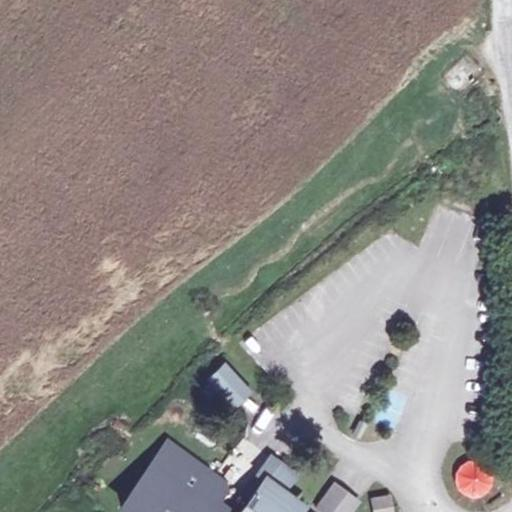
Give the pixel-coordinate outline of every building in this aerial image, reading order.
[(225,402),(234,390),(208,362),(199,373),(225,402)] [(386,388),(372,421),(393,430),(407,396),(386,388)] [(141,511),(304,511),(307,510),(293,496),(303,480),(290,469),(277,485),(271,481),(245,511),(225,511),(221,508),(231,492),(232,480),(178,436),(127,500),(141,511)] [(471,503),(495,486),(475,459),(451,476),(471,503)] [(361,511),(366,506),(343,488),(324,511),(361,511)] [(371,511),(393,511),(391,494),(369,497),(371,511)]
